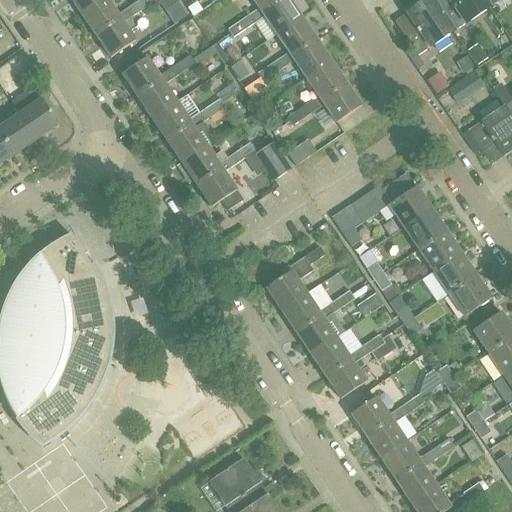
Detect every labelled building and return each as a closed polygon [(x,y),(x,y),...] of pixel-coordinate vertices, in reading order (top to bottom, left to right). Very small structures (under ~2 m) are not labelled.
[(70,0),(81,15),(102,0),(70,0)] [(102,0),(81,15),(95,36),(121,19),(118,14),(117,15),(107,0),(102,0)] [(139,0),(133,4),(139,13),(154,3),(151,0),(139,0)] [(174,24),(187,16),(177,0),(164,9),(174,24)] [(248,28),(264,18),(261,14),(280,0),(251,0),(258,9),(243,20),(248,28)] [(276,35),(301,18),(288,0),(280,0),(261,14),(264,18),(276,35)] [(412,48),(418,57),(454,32),(441,13),(432,0),(426,0),(394,21),(412,48)] [(448,0),(452,5),(441,13),(454,32),(490,8),(484,0),(448,0)] [(484,0),(490,8),(501,0),(484,0)] [(95,36),(110,59),(135,42),(123,24),(139,13),(133,4),(118,14),(121,19),(95,36)] [(278,72),(293,62),(291,58),(316,40),(301,18),(276,35),(288,53),(273,64),(278,72)] [(233,38),(248,28),(243,20),(228,30),(233,38)] [(305,79),(331,62),(316,40),(291,58),(293,62),(305,79)] [(212,47),(224,65),(227,58),(217,43),(212,47)] [(487,59),(478,44),(468,50),(478,65),(487,59)] [(192,60),(196,64),(197,63),(198,65),(216,54),(211,47),(192,60)] [(424,65),(418,57),(412,48),(406,52),(417,70),(424,65)] [(174,66),(180,75),(196,64),(192,60),(190,56),(174,66)] [(464,74),(474,68),(467,56),(456,62),(464,74)] [(121,75),(136,98),(162,80),(159,76),(147,58),(121,75)] [(302,108),(308,117),(323,106),(320,102),(346,85),(331,62),(305,79),(318,97),(302,108)] [(263,82),(278,72),(273,64),(257,74),(263,82)] [(136,98),(151,119),(176,102),(165,85),(180,75),(174,66),(159,76),(162,80),(136,98)] [(16,81),(28,99),(37,93),(25,75),(16,81)] [(448,90),(457,103),(473,93),(464,79),(448,90)] [(240,85),(223,93),(228,105),(246,97),(240,85)] [(361,107),(346,85),(320,102),(323,106),(336,124),(361,107)] [(19,115),(36,140),(58,125),(41,100),(19,115)] [(204,110),(210,119),(225,108),(223,105),(220,100),(204,110)] [(176,102),(151,119),(166,142),(192,124),(189,121),(176,102)] [(511,117),(504,106),(468,130),(481,150),(493,142),(503,158),(511,151),(511,117)] [(293,127),(308,117),(302,108),(287,119),(293,127)] [(166,142),(181,164),(206,147),(215,141),(203,123),(210,119),(204,110),(189,121),(192,124),(166,142)] [(0,134),(14,155),(36,140),(19,115),(0,127),(0,134)] [(0,134),(0,164),(14,155),(0,134)] [(286,154),(294,166),(317,151),(309,139),(286,154)] [(234,154),(240,163),(255,153),(249,144),(234,154)] [(256,155),(274,181),(291,170),(273,144),(256,155)] [(219,164),(218,165),(206,147),(181,164),(177,167),(184,178),(189,175),(196,186),(221,168),(219,164)] [(221,202),(228,211),(243,201),(236,191),(224,173),(240,163),(234,154),(219,164),(221,168),(196,186),(211,208),(221,202)] [(395,216),(403,228),(431,209),(416,187),(415,187),(406,173),(382,189),(391,203),(388,206),(395,216)] [(385,222),(395,216),(388,206),(391,203),(382,189),(379,186),(370,192),(383,211),(379,213),(385,222)] [(379,212),(379,213),(383,211),(370,192),(360,199),(372,217),(379,212)] [(363,224),(372,217),(360,199),(350,205),(363,224)] [(353,230),(354,230),(363,224),(350,205),(341,212),(353,230)] [(403,228),(418,251),(446,232),(431,209),(403,228)] [(361,241),(354,230),(353,230),(341,212),(331,218),(351,248),(361,241)] [(418,251),(433,273),(461,254),(446,232),(418,251)] [(33,440),(41,447),(46,444),(51,441),(56,438),(61,434),(66,431),(70,427),(75,422),(80,417),(84,411),(89,406),(92,401),(94,397),(97,392),(102,381),(106,369),(109,357),(111,348),(112,338),(112,329),(112,319),(110,310),(108,300),(105,289),(100,277),(95,266),(92,260),(89,255),(85,250),(81,245),(76,241),(70,235),(62,239),(56,242),(49,246),(43,251),(37,256),(32,261),(26,268),(20,275),(15,282),(10,290),(6,299),(3,307),(0,314),(0,382),(2,390),(6,400),(10,409),(13,416),(18,422),(22,429),(28,434),(33,440)] [(280,311),(281,311),(306,294),(297,282),(312,272),(309,266),(325,255),(320,247),(288,268),(291,272),(266,289),(280,311)] [(433,273),(448,296),(477,277),(461,254),(433,273)] [(366,270),(374,282),(384,275),(376,263),(366,270)] [(381,292),(389,304),(399,297),(384,275),(374,282),(381,292)] [(448,296),(463,318),(492,299),(477,277),(448,296)] [(333,302),(339,310),(354,300),(349,291),(333,302)] [(281,311),(295,333),(321,316),(318,312),(306,294),(281,311)] [(358,307),(365,317),(383,305),(376,295),(358,307)] [(310,356),(336,338),(345,332),(333,315),(339,310),(333,302),(318,312),(321,316),(295,333),(310,356)] [(396,314),(404,326),(414,319),(406,308),(396,314)] [(473,332),(488,354),(511,337),(511,329),(501,313),(473,332)] [(404,326),(411,336),(421,330),(414,319),(404,326)] [(164,342),(176,358),(189,349),(177,332),(164,342)] [(379,335),(363,346),(369,354),(371,353),(384,344),(382,340),(379,335)] [(384,344),(371,353),(377,362),(397,349),(388,335),(382,340),(384,344)] [(511,337),(488,354),(503,376),(511,369),(511,337)] [(348,356),(336,338),(310,356),(325,378),(351,360),(348,356)] [(361,359),(369,354),(363,346),(348,356),(351,360),(325,378),(340,400),(366,383),(358,371),(364,367),(364,364),(361,359)] [(436,373),(443,384),(454,377),(446,366),(436,373)] [(511,369),(503,376),(511,390),(511,369)] [(443,384),(450,395),(461,388),(454,377),(443,384)] [(446,398),(444,394),(433,402),(438,408),(445,409),(451,405),(446,398)] [(404,405),(404,406),(409,414),(425,404),(419,395),(404,405)] [(351,415),(365,437),(366,437),(391,420),(389,416),(388,416),(376,398),(351,415)] [(366,437),(380,459),(381,459),(406,442),(394,425),(409,414),(404,406),(389,416),(391,420),(366,437)] [(466,417),(474,429),(484,422),(476,410),(466,417)] [(474,429),(481,439),(491,433),(484,422),(474,429)] [(433,449),(433,450),(439,458),(454,448),(449,439),(433,449)] [(381,459),(396,481),(421,464),(418,460),(406,442),(381,459)] [(396,481),(410,503),(435,486),(424,469),(439,458),(433,450),(418,460),(421,464),(396,481)] [(496,462),(511,486),(511,467),(511,466),(511,463),(506,455),(496,462)] [(224,506),(227,511),(241,511),(250,506),(243,495),(259,483),(255,485),(240,463),(243,460),(243,459),(208,483),(209,484),(212,481),(227,504),(224,506)] [(462,494),(468,502),(484,491),(478,483),(462,494)] [(410,503),(416,511),(446,511),(451,509),(435,486),(410,503)] [(273,511),(264,498),(267,496),(267,495),(250,506),(241,511),(273,511)]
